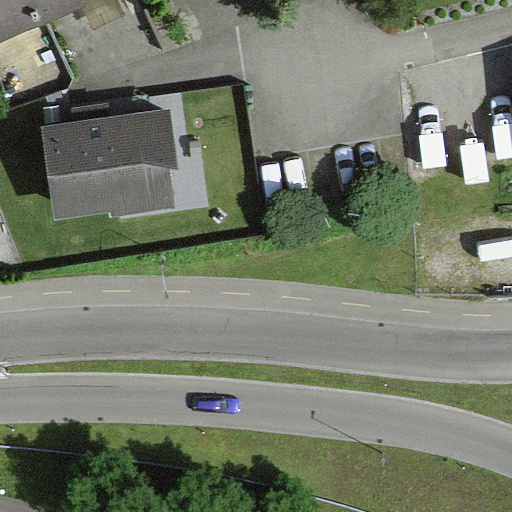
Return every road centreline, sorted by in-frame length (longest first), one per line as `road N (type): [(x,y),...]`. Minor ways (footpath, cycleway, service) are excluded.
road 1 (primary): [(0,369),(247,394),(478,437),(511,451)]
road 2 (primary): [(511,354),(179,338),(0,364)]
road 3 (residential): [(511,29),(307,77)]
